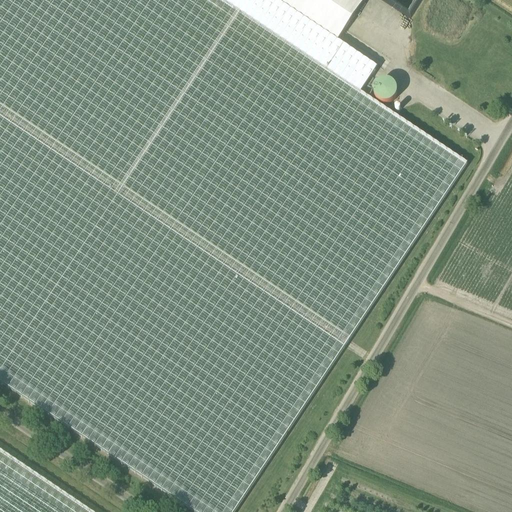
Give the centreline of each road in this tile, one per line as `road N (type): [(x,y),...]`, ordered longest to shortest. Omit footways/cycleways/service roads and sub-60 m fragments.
road 1 (unclassified): [(284,511),(511,123)]
road 2 (unclassified): [(147,511),(0,412)]
